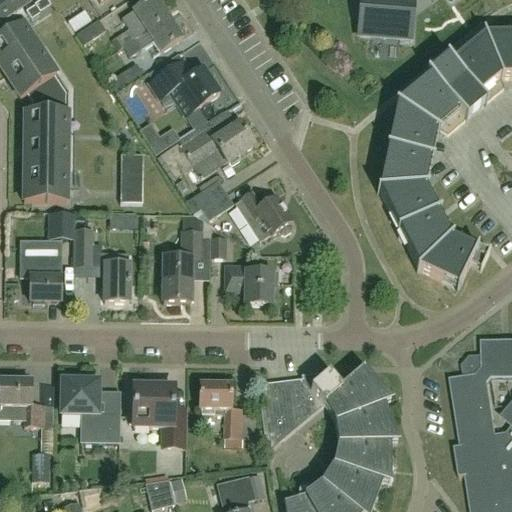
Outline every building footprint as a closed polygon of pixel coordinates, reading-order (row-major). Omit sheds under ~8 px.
[(38,2),(36,0),(0,0),(13,18),(38,2)] [(0,0),(0,26),(13,18),(0,0)] [(360,0),(358,40),(410,43),(412,0),(360,0)] [(168,23),(155,3),(122,24),(128,34),(116,42),(124,53),(168,23)] [(52,16),(46,7),(27,20),(33,29),(52,16)] [(130,62),(152,47),(159,58),(181,43),(168,23),(124,53),(130,62)] [(98,25),(76,39),(83,50),(105,36),(98,25)] [(0,43),(0,71),(3,77),(38,54),(21,29),(0,43)] [(377,196),(377,197),(416,275),(417,276),(457,295),(469,269),(480,275),(489,256),(477,251),(477,250),(476,251),(473,257),(448,245),(447,244),(421,192),(420,190),(433,133),(439,137),(440,135),(447,140),(475,117),(503,93),(500,85),(502,85),(511,84),(511,42),(486,43),(484,36),(482,37),(483,39),(450,66),(447,61),(426,78),(430,83),(397,110),(396,109),(395,110),(377,196)] [(38,54),(3,77),(20,102),(26,98),(33,108),(66,96),(55,79),(38,54)] [(169,98),(184,122),(220,100),(204,74),(192,80),(184,68),(148,89),(157,105),(169,98)] [(112,85),(112,86),(110,88),(116,98),(119,96),(120,97),(145,80),(137,69),(112,85)] [(33,119),(25,119),(25,148),(67,149),(68,119),(66,119),(66,96),(33,108),(33,119)] [(172,186),(175,184),(192,172),(193,173),(200,185),(226,167),(227,169),(253,151),(238,128),(215,144),(209,134),(180,153),(178,149),(159,160),(160,161),(157,163),(172,186)] [(67,149),(25,148),(24,178),(67,178),(67,149)] [(141,207),(142,159),(121,159),(121,207),(141,207)] [(67,178),(24,178),(24,207),(66,208),(67,178)] [(187,207),(194,218),(225,198),(218,187),(187,207)] [(194,218),(195,219),(202,215),(209,225),(232,211),(225,198),(194,218)] [(292,232),(289,228),(291,227),(275,202),(261,211),(251,199),(241,205),(242,206),(236,210),(260,246),(270,239),(271,241),(278,236),(280,239),(284,240),(291,236),(292,232)] [(54,244),(73,244),(74,220),(49,219),(49,235),(48,243),(54,244)] [(160,277),(160,289),(163,289),(163,308),(190,309),(190,286),(191,272),(190,272),(191,263),(209,264),(210,239),(210,234),(206,234),(206,224),(179,223),(178,260),(174,260),(164,260),(164,273),(164,277),(160,277)] [(95,237),(74,237),(73,274),(94,274),(95,237)] [(212,244),(211,264),(225,264),(225,244),(212,244)] [(43,309),(43,306),(60,306),(60,282),(60,249),(20,249),(20,283),(29,283),(29,306),(32,306),(32,309),(43,309)] [(100,260),(100,270),(99,271),(104,271),(103,308),(128,308),(129,270),(127,270),(127,260),(100,260)] [(226,277),(226,297),(246,297),(245,310),(271,311),(271,293),(275,293),(276,279),(272,279),(272,277),(226,277)] [(511,511),(511,345),(481,346),(481,363),(471,364),(465,371),(467,381),(449,384),(460,452),(454,453),(459,482),(465,481),(469,511),(511,511)] [(284,510),(284,511),(368,511),(375,504),(381,488),(388,466),(388,449),(388,426),(382,410),(374,389),(363,376),(341,394),(329,379),(327,381),(324,379),(302,381),(302,384),(258,390),(266,459),(325,410),(335,429),(338,451),(333,472),(321,490),(304,504),(284,510)] [(0,385),(0,425),(23,426),(23,433),(41,433),(42,412),(30,412),(30,386),(0,385)] [(61,419),(80,419),(80,447),(119,448),(119,418),(97,418),(98,386),(61,386),(61,419)] [(150,392),(150,388),(129,388),(129,429),(149,429),(149,433),(163,433),(163,453),(185,454),(186,415),(173,415),(173,393),(150,392)] [(224,443),(243,444),(243,414),(231,414),(231,388),(201,388),(200,419),(225,419),(224,443)] [(49,459),(32,458),(32,487),(48,487),(49,459)] [(252,511),(251,505),(263,502),(257,479),(217,489),(222,511),(252,511)] [(145,488),(151,511),(155,511),(174,507),(168,484),(145,488)]
